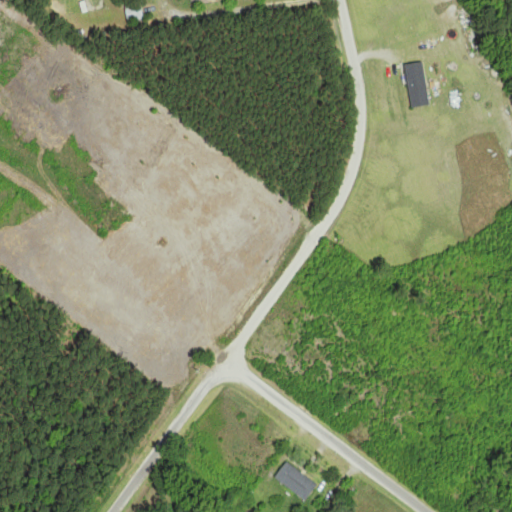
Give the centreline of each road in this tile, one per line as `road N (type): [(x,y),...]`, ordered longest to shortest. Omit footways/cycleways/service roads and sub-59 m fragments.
road 1 (residential): [(333,0),(354,112),(343,179),(232,347),(222,375),(205,386),(114,511)]
road 2 (residential): [(222,375),(246,377),(427,511)]
